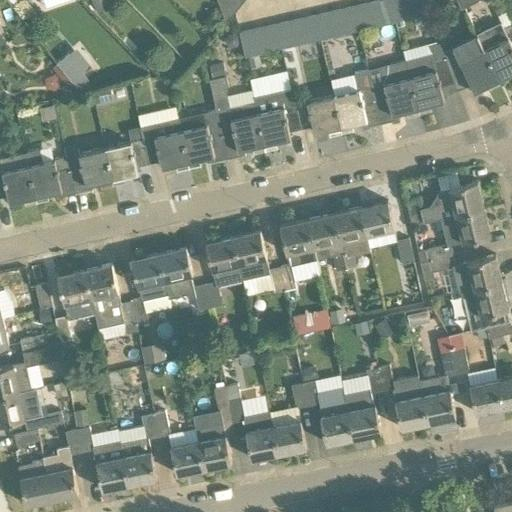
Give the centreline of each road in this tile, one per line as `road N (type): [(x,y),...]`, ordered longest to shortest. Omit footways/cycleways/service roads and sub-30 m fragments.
road 1 (residential): [(0,251),(503,133)]
road 2 (residential): [(511,439),(168,511)]
